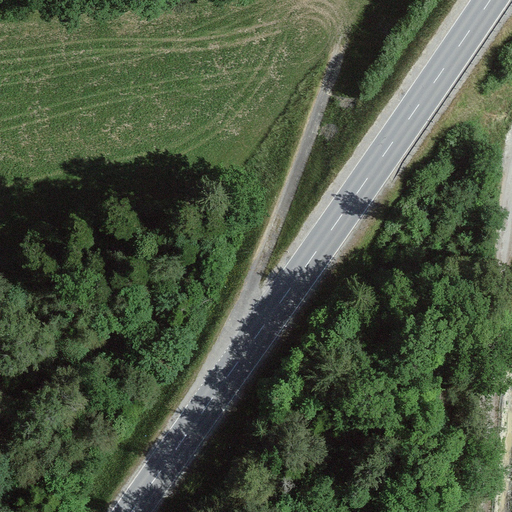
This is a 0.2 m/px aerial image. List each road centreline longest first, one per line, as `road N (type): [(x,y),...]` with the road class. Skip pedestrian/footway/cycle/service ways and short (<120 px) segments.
road 1 (primary): [(489,0),(136,511)]
road 2 (track): [(465,511),(511,202)]
